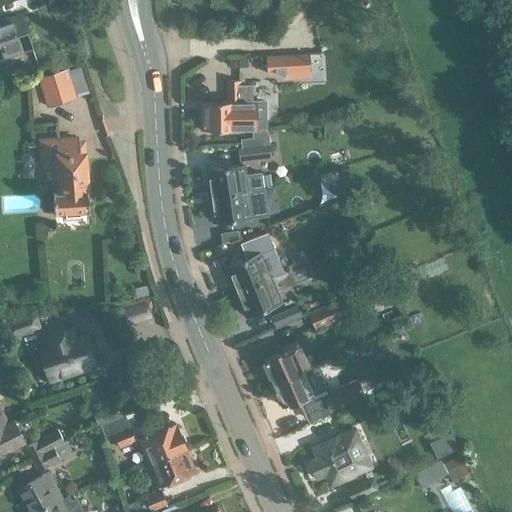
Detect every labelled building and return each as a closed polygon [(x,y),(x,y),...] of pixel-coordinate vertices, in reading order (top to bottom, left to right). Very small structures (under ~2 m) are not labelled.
[(21,13),(0,19),(0,59),(33,49),(21,13)] [(308,53),(283,55),(284,74),(310,72),(308,53)] [(247,67),(247,58),(237,57),(238,67),(247,67)] [(46,107),(77,97),(68,68),(37,78),(46,107)] [(252,131),(261,131),(260,100),(252,100),(251,84),(241,85),(241,80),(226,80),(226,101),(199,102),(200,131),(235,131),(252,131)] [(339,135),(339,122),(324,120),(323,133),(339,135)] [(53,146),(55,187),(49,187),(51,218),(60,218),(61,225),(79,224),(78,217),(86,216),(81,145),(53,146)] [(271,159),(270,146),(241,149),(239,151),(240,162),(271,159)] [(241,164),(239,164),(206,169),(207,178),(205,180),(206,187),(209,188),(210,195),(263,188),(261,172),(243,175),(241,164)] [(263,188),(210,195),(211,203),(208,205),(209,212),(212,214),(214,223),(268,215),(264,188),(263,188)] [(237,230),(220,233),(221,243),(238,237),(237,230)] [(266,274),(257,253),(225,266),(228,273),(226,276),(229,284),(233,285),(235,291),(287,271),(283,259),(271,263),(274,271),(266,274)] [(292,282),(287,271),(235,291),(238,297),(235,300),(238,308),(242,308),(245,315),(277,303),(269,283),(277,279),(280,287),(292,282)] [(318,271),(301,277),(305,288),(322,282),(318,271)] [(148,295),(146,285),(131,288),(133,298),(148,295)] [(368,294),(372,305),(388,298),(384,287),(368,294)] [(343,297),(307,312),(314,330),(351,314),(343,297)] [(146,302),(121,311),(126,326),(151,317),(146,302)] [(297,305),(270,316),(274,327),(302,315),(297,305)] [(9,340),(41,329),(36,312),(3,323),(9,340)] [(54,342),(42,347),(44,351),(41,351),(46,367),(49,366),(49,369),(69,362),(70,365),(82,362),(81,360),(89,359),(84,346),(86,345),(84,336),(72,339),(70,330),(53,334),(54,342)] [(279,346),(282,353),(261,363),(272,386),(316,365),(310,353),(305,355),(297,338),(279,346)] [(6,347),(0,349),(0,355),(4,363),(12,359),(6,347)] [(0,365),(0,382),(10,378),(3,364),(0,365)] [(316,365),(272,386),(283,409),(315,394),(309,381),(321,376),(318,369),(316,365)] [(124,392),(118,378),(98,386),(102,400),(124,392)] [(357,379),(321,395),(329,411),(365,395),(357,379)] [(98,425),(100,425),(125,414),(119,402),(93,413),(98,425)] [(0,429),(9,425),(8,423),(0,407),(0,429)] [(354,427),(346,409),(329,417),(337,435),(354,427)] [(9,425),(0,429),(0,452),(23,441),(13,420),(8,423),(9,425)] [(176,423),(138,438),(148,463),(186,448),(185,445),(186,442),(183,435),(181,435),(176,423)] [(130,427),(113,434),(119,448),(136,441),(135,439),(130,427)] [(30,459),(64,442),(57,428),(37,440),(24,447),(30,459)] [(354,428),(312,447),(315,457),(307,461),(316,480),(323,477),(329,488),(355,476),(355,474),(373,466),(364,448),(354,428)] [(66,440),(64,442),(30,459),(37,471),(50,464),(50,465),(60,459),(59,459),(72,452),(66,440)] [(186,448),(148,463),(158,487),(196,472),(186,448)] [(460,454),(442,464),(452,483),(470,473),(460,454)] [(48,472),(19,488),(32,511),(36,511),(62,499),(48,472)] [(368,479),(348,488),(354,500),(374,490),(368,479)] [(167,504),(161,489),(144,497),(150,511),(167,504)] [(62,499),(36,511),(83,511),(84,511),(76,497),(71,500),(69,495),(62,499)]
